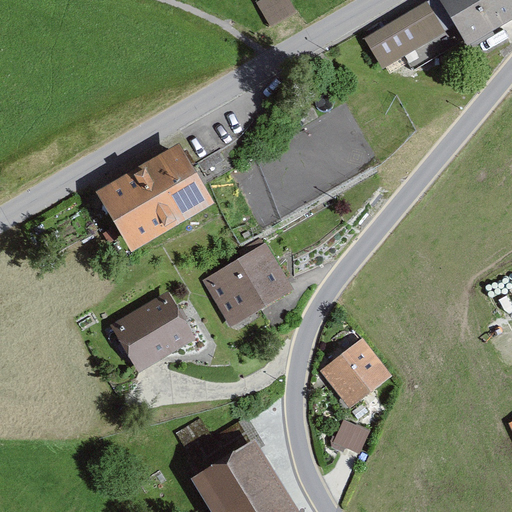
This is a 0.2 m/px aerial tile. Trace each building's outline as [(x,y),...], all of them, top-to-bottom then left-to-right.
[(295,12),(288,0),(263,0),(257,4),(270,26),(295,12)] [(511,0),(443,0),(466,38),(511,10),(511,0)] [(425,8),(369,41),(384,66),(440,33),(425,8)] [(178,154),(105,196),(133,244),(206,201),(178,154)] [(262,254),(211,284),(231,319),(282,289),(262,254)] [(166,299),(117,328),(142,370),(160,360),(157,355),(188,337),(166,299)] [(359,347),(329,370),(333,375),(328,379),(346,402),(381,375),(359,347)] [(251,451),(262,445),(246,419),(212,440),(199,419),(178,432),(195,460),(189,463),(198,477),(203,474),(206,478),(251,451)] [(334,443),(360,454),(370,430),(345,419),(334,443)] [(221,511),(288,511),(251,451),(206,478),(202,481),(221,511)]
